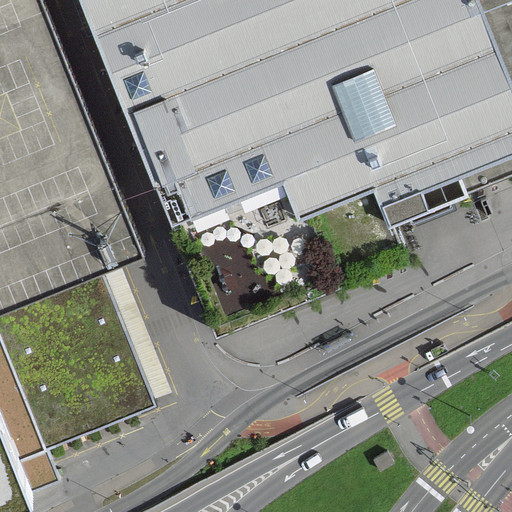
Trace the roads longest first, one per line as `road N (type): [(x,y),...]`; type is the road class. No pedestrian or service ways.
road 1 (primary): [(387,402),(177,511)]
road 2 (tertiary): [(387,402),(242,511)]
road 3 (primary): [(511,335),(387,402)]
road 4 (tertiary): [(413,511),(511,414)]
